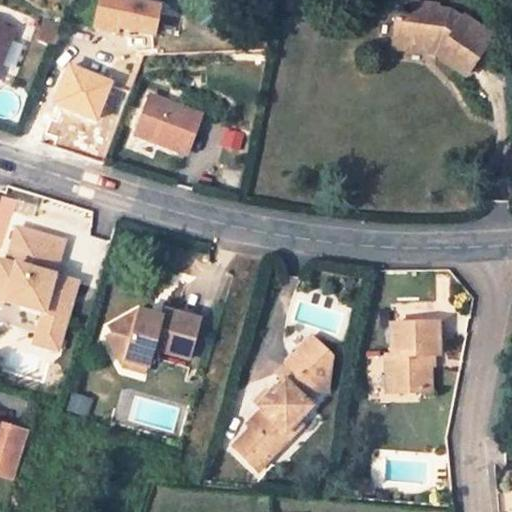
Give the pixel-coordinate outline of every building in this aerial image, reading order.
[(166,8),(146,0),(104,0),(98,17),(119,26),(121,21),(155,35),(166,8)] [(394,43),(428,48),(429,43),(434,43),(438,45),(442,48),(436,56),(464,76),(490,38),(464,19),(459,26),(451,19),(434,17),(434,12),(410,9),(409,16),(397,15),(394,43)] [(0,62),(12,33),(0,28),(0,62)] [(428,48),(394,43),(393,48),(428,53),(428,48)] [(160,141),(159,144),(185,154),(199,116),(150,97),(137,132),(160,141)] [(65,242),(17,228),(7,263),(0,260),(0,286),(9,289),(5,302),(43,313),(40,323),(64,330),(72,303),(66,301),(68,292),(75,294),(78,283),(55,276),(65,242)] [(9,289),(0,286),(0,300),(5,302),(9,289)] [(72,303),(75,294),(68,292),(66,301),(72,303)] [(125,357),(150,365),(155,351),(188,361),(201,321),(166,309),(161,322),(152,319),(154,314),(137,308),(110,321),(114,330),(125,357)] [(64,330),(40,323),(34,344),(58,351),(64,330)] [(392,372),(393,391),(431,390),(430,356),(439,355),(438,324),(391,326),(392,355),(386,355),(387,372),(392,372)] [(125,357),(114,330),(105,334),(118,366),(147,375),(150,365),(125,357)] [(291,435),(285,431),(297,419),(311,404),(304,398),(314,388),(327,389),(330,354),(311,337),(299,349),(303,354),(292,365),(287,361),(275,373),(283,380),(272,391),(258,405),(260,410),(246,424),(251,429),(275,451),(291,435)] [(303,354),(299,349),(287,361),(292,365),(303,354)] [(267,387),(254,402),(258,405),(272,391),(267,387)] [(0,395),(0,426),(28,435),(38,404),(1,393),(0,395)] [(91,400),(73,395),(69,409),(87,414),(91,400)] [(285,431),(291,435),(302,423),(297,419),(285,431)] [(0,426),(0,474),(14,479),(28,435),(0,426)] [(275,451),(251,429),(234,447),(258,469),(275,451)]
